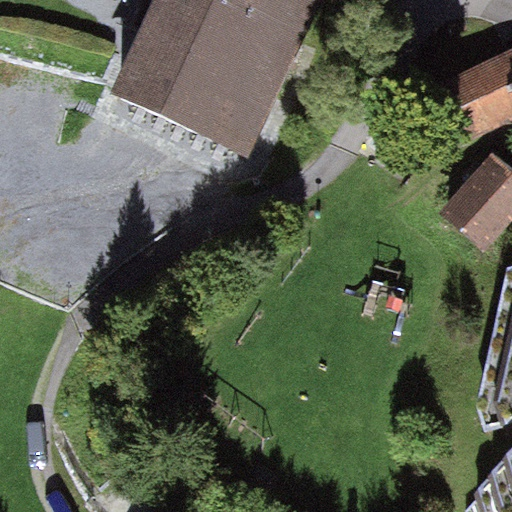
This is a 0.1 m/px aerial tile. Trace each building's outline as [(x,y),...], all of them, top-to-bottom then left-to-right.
[(168,0),(124,96),(247,154),(319,0),(168,0)] [(511,56),(447,88),(470,137),(511,116),(511,56)] [(429,150),(397,127),(383,146),(415,169),(429,150)] [(511,184),(489,165),(449,211),(488,244),(511,216),(511,184)] [(511,511),(511,273),(510,274),(480,409),(486,429),(511,420),(511,461),(467,510),(468,511),(511,511)]
